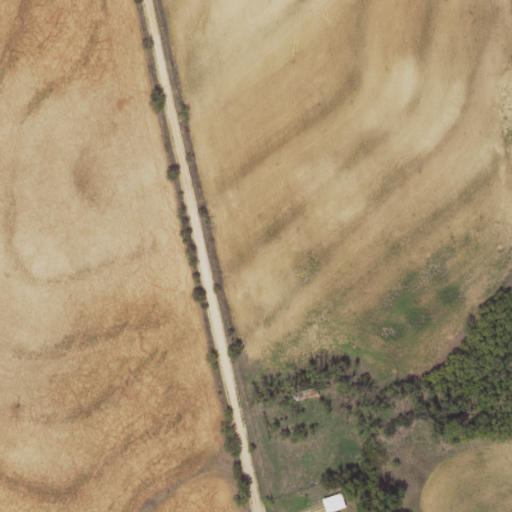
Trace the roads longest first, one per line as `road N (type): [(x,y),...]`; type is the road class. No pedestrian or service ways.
road 1 (residential): [(249,511),(141,0)]
road 2 (residential): [(244,492),(338,371),(373,303),(511,241)]
